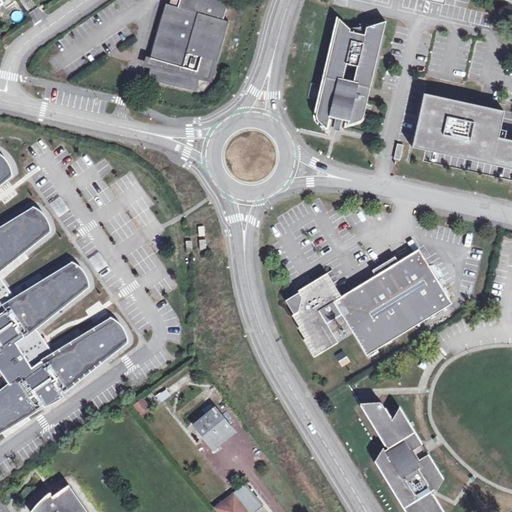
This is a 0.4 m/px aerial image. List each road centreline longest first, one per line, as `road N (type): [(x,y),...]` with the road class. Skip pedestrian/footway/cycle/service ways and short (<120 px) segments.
road 1 (secondary): [(244,191),(250,309),(265,352),(366,511)]
road 2 (residential): [(286,166),(511,215)]
road 3 (residential): [(1,101),(212,147)]
road 4 (unclassified): [(1,101),(15,54),(87,0)]
road 5 (secondary): [(289,0),(259,116)]
